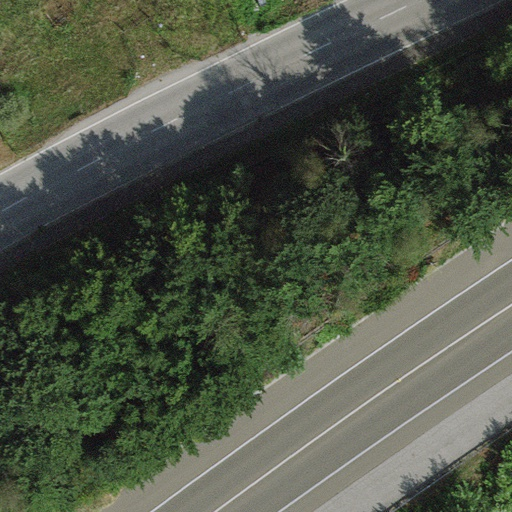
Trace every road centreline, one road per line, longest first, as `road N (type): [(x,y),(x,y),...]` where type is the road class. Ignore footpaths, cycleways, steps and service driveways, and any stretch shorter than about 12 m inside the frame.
road 1 (secondary): [(450,0),(90,169),(0,222)]
road 2 (trunk): [(214,511),(511,304)]
